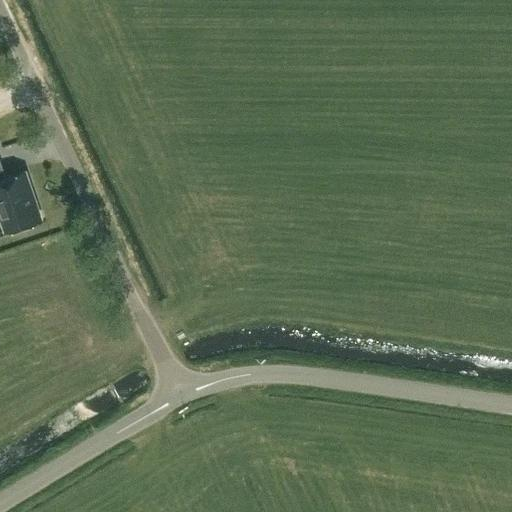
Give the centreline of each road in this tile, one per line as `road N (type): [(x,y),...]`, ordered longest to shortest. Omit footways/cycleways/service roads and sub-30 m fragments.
road 1 (unclassified): [(183,395),(0,10)]
road 2 (unclassified): [(183,395),(261,373),(511,407)]
road 3 (unclassified): [(0,502),(183,395)]
